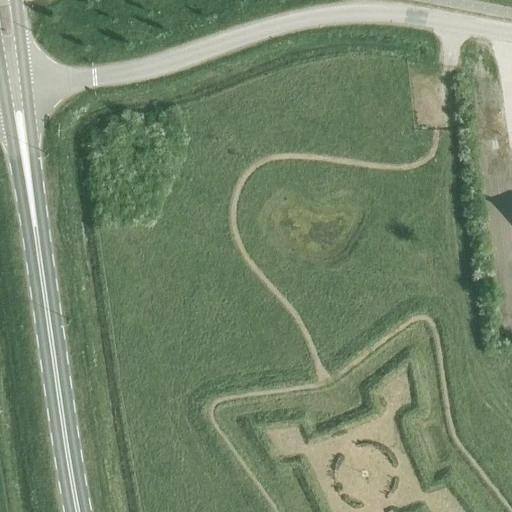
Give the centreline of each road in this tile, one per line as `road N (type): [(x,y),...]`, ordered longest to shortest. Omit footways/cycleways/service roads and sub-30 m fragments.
road 1 (unclassified): [(14,91),(125,74),(332,15),(406,15),(511,36)]
road 2 (primary): [(77,511),(14,91)]
